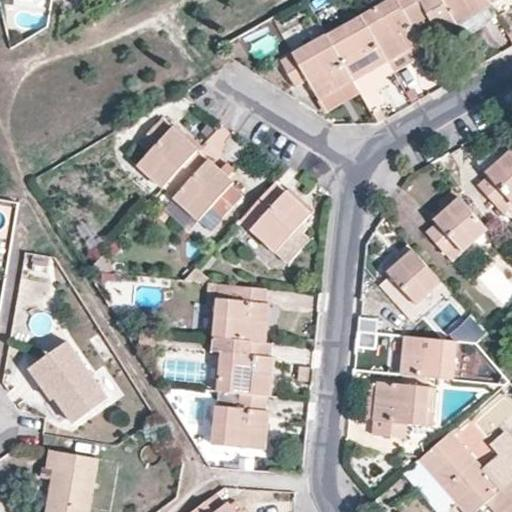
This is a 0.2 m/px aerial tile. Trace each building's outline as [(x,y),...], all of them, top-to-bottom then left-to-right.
[(370,0),(357,8),(361,16),(389,0),(370,0)] [(396,0),(389,0),(361,16),(387,61),(420,41),(396,0)] [(442,0),(396,0),(420,41),(422,45),(457,25),(442,0)] [(488,0),(442,0),(457,25),(491,6),(489,2),(488,0)] [(359,90),(370,109),(383,102),(376,89),(387,82),(383,75),(393,70),(387,61),(361,16),(327,35),(359,90)] [(359,90),(327,35),(280,61),(295,87),(307,80),(323,110),(359,90)] [(422,45),(420,41),(387,61),(393,70),(426,52),(422,45)] [(417,92),(437,81),(424,59),(404,70),(417,92)] [(414,88),(405,91),(412,103),(419,99),(414,88)] [(381,107),(372,112),(378,122),(386,117),(381,107)] [(195,153),(198,149),(174,126),(170,130),(160,119),(142,138),(153,149),(138,164),(163,187),(163,186),(195,153)] [(511,150),(511,149),(486,171),(490,175),(478,184),(501,212),(511,202),(511,150)] [(245,193),(208,159),(205,162),(195,153),(163,186),(198,218),(210,206),(222,217),(245,193)] [(273,183),(229,230),(249,249),(256,241),(261,246),(265,241),(287,262),(310,237),(302,229),(306,225),(302,222),(310,213),(286,191),(284,193),(273,183)] [(459,197),(453,190),(438,201),(441,205),(430,215),(434,220),(459,197)] [(459,197),(434,220),(437,222),(426,231),(451,259),(487,228),(459,197)] [(211,230),(222,217),(210,206),(198,218),(211,230)] [(389,271),(413,250),(407,243),(383,266),(389,271)] [(413,250),(389,271),(391,275),(380,284),(400,305),(410,296),(416,303),(440,281),(413,250)] [(197,265),(183,279),(211,282),(197,265)] [(425,313),(449,291),(440,281),(416,303),(425,313)] [(267,287),(219,283),(218,297),(216,297),(212,336),(215,336),(264,341),(269,301),(265,301),(267,287)] [(416,303),(410,296),(400,305),(415,322),(425,313),(416,303)] [(138,336),(139,329),(122,327),(127,334),(138,336)] [(156,353),(158,330),(139,329),(138,336),(137,350),(156,353)] [(458,340),(406,335),(402,373),(454,379),(458,340)] [(272,342),(264,341),(215,336),(213,349),(221,351),(217,391),(236,392),(265,396),(270,396),(274,356),(270,356),(272,342)] [(65,337),(34,359),(55,389),(51,392),(70,418),(105,395),(65,337)] [(55,389),(34,359),(26,364),(47,394),(51,392),(55,389)] [(312,374),(313,364),(303,362),(301,373),(312,374)] [(365,417),(374,418),(378,381),(369,380),(365,417)] [(430,386),(378,381),(374,418),(373,433),(401,436),(402,422),(427,424),(431,386),(430,386)] [(438,387),(431,386),(427,424),(433,425),(438,387)] [(265,396),(236,392),(234,407),(217,405),(212,442),(264,448),(268,409),(264,409),(265,396)] [(451,431),(420,457),(468,511),(473,511),(488,499),(511,478),(511,440),(503,430),(491,441),(500,452),(482,468),(451,431)] [(56,468),(48,511),(91,511),(100,456),(51,449),(48,466),(56,468)] [(511,511),(511,478),(488,499),(499,511),(511,511)] [(236,511),(231,504),(228,500),(224,503),(215,492),(188,511),(236,511)] [(245,511),(237,499),(231,504),(236,511),(245,511)]
